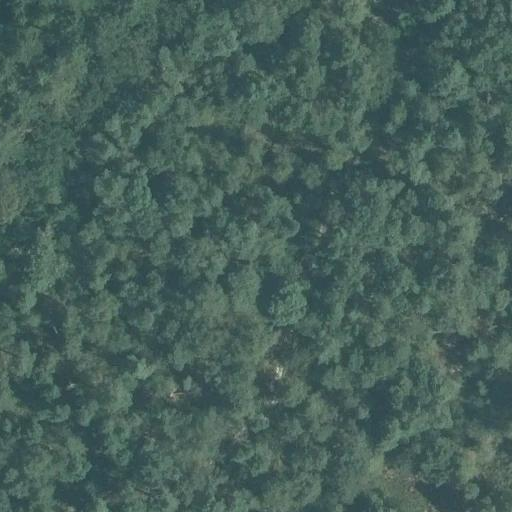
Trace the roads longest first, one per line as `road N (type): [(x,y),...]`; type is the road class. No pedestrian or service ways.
road 1 (track): [(394,0),(398,32),(387,90),(336,180),(270,406),(202,511)]
road 2 (track): [(0,221),(202,0)]
